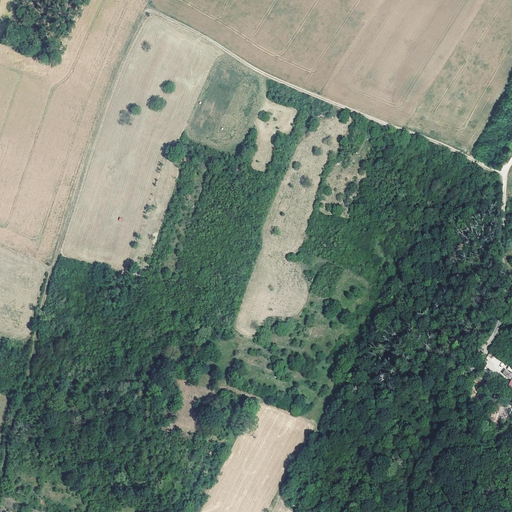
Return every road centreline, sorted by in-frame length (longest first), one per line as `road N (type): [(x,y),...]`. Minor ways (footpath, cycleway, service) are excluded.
road 1 (track): [(505,171),(278,80),(145,9),(109,91),(55,259),(0,483)]
road 2 (track): [(408,511),(440,432),(500,323),(505,171)]
